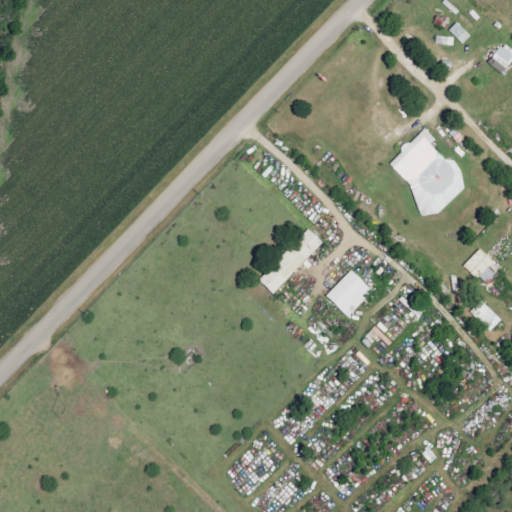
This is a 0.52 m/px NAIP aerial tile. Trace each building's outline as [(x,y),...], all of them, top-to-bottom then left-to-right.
[(470,36),(456,23),(448,31),(462,44),(470,36)] [(511,59),(511,57),(499,45),(485,60),(500,73),(511,59)] [(465,188),(460,168),(451,159),(445,161),(433,149),(430,135),(424,129),(387,163),(410,188),(418,218),(439,212),(465,188)] [(256,281),(271,296),(322,243),(307,229),(256,281)] [(496,272),(490,266),(493,263),(478,249),(462,265),(483,285),(496,272)] [(371,292),(349,270),(324,297),(346,318),(371,292)] [(490,331),(500,320),(480,301),(469,312),(490,331)]
